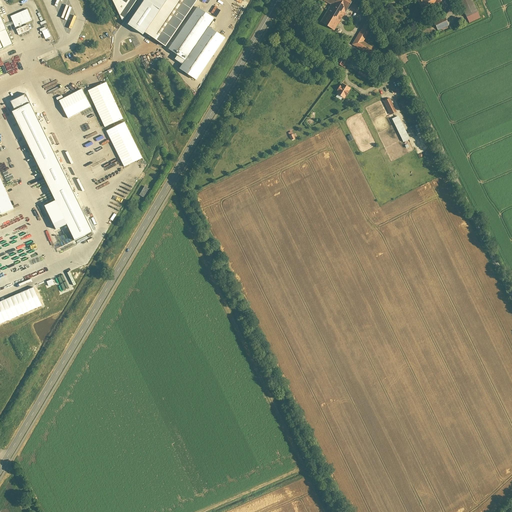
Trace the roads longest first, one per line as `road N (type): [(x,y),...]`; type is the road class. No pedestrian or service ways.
road 1 (secondary): [(6,458),(276,0)]
road 2 (unclassified): [(511,306),(365,0)]
road 3 (unknown): [(118,59),(175,173)]
